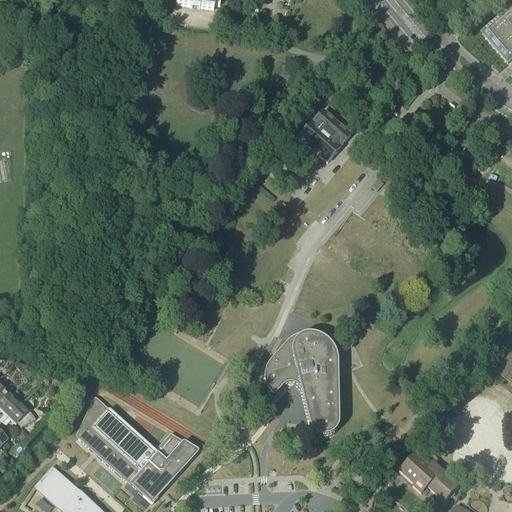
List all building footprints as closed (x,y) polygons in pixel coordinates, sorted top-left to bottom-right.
[(220,8),(220,0),(176,0),(176,7),(190,9),(190,10),(200,11),(200,10),(214,12),(214,7),(220,8)] [(511,10),(482,36),(491,46),(491,47),(498,56),(499,55),(508,66),(511,62),(511,10)] [(323,113),(299,140),(327,166),(351,138),(323,113)] [(371,189),(377,193),(383,186),(377,181),(371,189)] [(338,428),(339,426),(337,362),(336,357),(334,353),(331,349),(328,345),(324,342),(320,340),(315,338),(310,337),(305,337),(300,338),(295,340),(290,343),(287,346),(269,365),(267,369),(265,372),(264,376),(264,380),(264,381),(264,385),(266,389),(267,393),(270,396),(273,400),(282,390),(284,388),(285,388),(287,387),(289,387),(290,386),(292,387),(294,387),(295,388),(297,389),(298,390),(299,391),(300,393),(301,394),(310,431),(311,433),(313,435),(314,437),(316,438),(318,439),(320,440),(323,440),(325,440),(327,440),(330,439),(332,438),(334,436),(335,435),(337,433),(338,431),(338,428)] [(511,356),(501,373),(499,377),(505,382),(508,378),(511,380),(511,356)] [(26,371),(21,376),(27,382),(32,377),(26,371)] [(511,462),(501,446),(501,443),(511,416),(511,396),(488,386),(487,386),(486,386),(485,386),(485,387),(484,387),(483,388),(461,413),(460,414),(451,436),(450,449),(449,459),(449,460),(449,461),(450,461),(450,462),(451,463),(478,474),(505,481),(506,481),(507,481),(508,480),(509,480),(510,479),(511,474),(511,462)] [(0,396),(0,412),(12,400),(18,394),(16,392),(14,395),(8,389),(5,392),(0,396)] [(0,412),(8,420),(20,407),(23,404),(17,398),(19,395),(18,394),(12,400),(0,412)] [(170,437),(169,437),(150,458),(148,456),(152,453),(152,452),(152,451),(151,451),(96,401),(95,400),(94,401),(93,401),(93,402),(76,437),(76,438),(76,439),(76,440),(127,486),(135,492),(150,506),(151,507),(152,507),(152,506),(153,506),(159,500),(159,499),(159,498),(159,497),(155,494),(158,490),(162,493),(163,494),(164,493),(165,493),(198,456),(198,455),(198,454),(197,453),(171,437),(170,437)] [(16,428),(17,426),(21,429),(20,430),(35,422),(34,422),(33,420),(30,417),(28,415),(31,412),(23,404),(20,407),(8,420),(16,428)] [(427,424),(420,419),(416,425),(422,430),(427,424)] [(460,488),(434,465),(429,470),(414,457),(399,474),(413,487),(412,489),(421,496),(426,490),(444,506),(460,488)] [(352,482),(359,488),(381,465),(374,459),(352,482)] [(68,484),(52,471),(36,490),(49,504),(58,511),(98,511),(95,509),(68,484)] [(127,486),(123,490),(131,497),(135,492),(127,486)]
